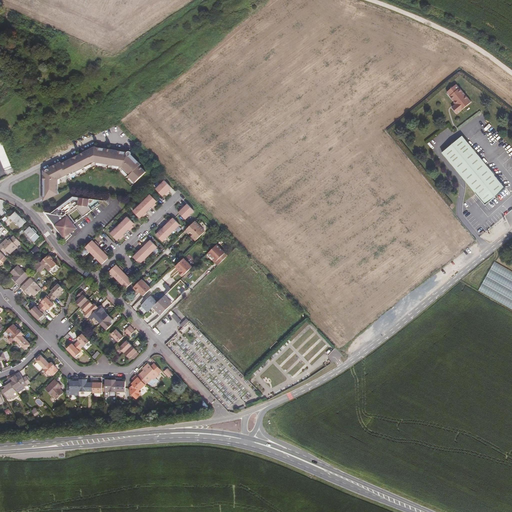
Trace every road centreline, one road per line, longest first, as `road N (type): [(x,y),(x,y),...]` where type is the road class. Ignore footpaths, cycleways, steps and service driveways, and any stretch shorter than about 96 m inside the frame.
road 1 (secondary): [(267,406),(344,366),(495,245)]
road 2 (residential): [(92,277),(159,344),(126,371),(85,372),(47,339)]
road 3 (track): [(511,70),(374,0)]
road 4 (primary): [(0,448),(137,436)]
road 5 (primary): [(304,461),(423,511)]
road 6 (residential): [(0,193),(92,277)]
road 7 (residential): [(0,187),(91,140),(109,140)]
